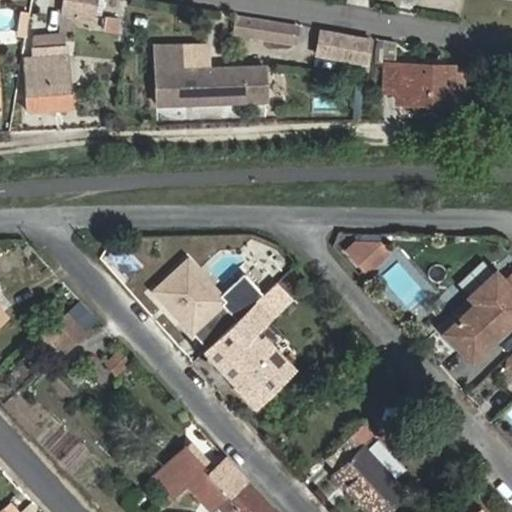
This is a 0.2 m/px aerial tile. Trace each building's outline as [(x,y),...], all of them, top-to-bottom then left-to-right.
[(91,18),(94,0),(63,0),(61,13),(91,18)] [(233,33),(294,44),(297,29),(236,19),(233,33)] [(365,72),(370,43),(320,34),(316,59),(360,67),(359,71),(365,72)] [(32,39),(32,46),(57,45),(57,37),(32,39)] [(57,45),(32,46),(33,59),(23,60),(25,114),(65,112),(61,44),(57,45)] [(157,105),(225,104),(224,68),(181,69),(181,47),(155,48),(157,105)] [(461,106),(462,87),(463,70),(387,66),(386,92),(399,93),(399,104),(461,106)] [(224,68),(225,104),(267,102),(266,68),(224,68)] [(479,87),(462,87),(461,106),(478,106),(479,87)] [(365,274),(388,255),(379,244),(355,244),(346,251),(365,274)] [(112,248),(103,256),(111,265),(120,257),(112,248)] [(484,255),(458,276),(468,288),(494,267),(484,255)] [(225,299),(186,259),(152,290),(207,347),(232,323),(237,318),(221,302),(225,299)] [(470,363),(511,324),(511,292),(495,274),(437,327),(470,363)] [(207,347),(202,351),(257,407),(295,370),(266,339),(258,348),(248,338),(257,330),(280,307),(264,291),(237,318),(232,323),(207,347)] [(63,314),(38,338),(58,359),(83,335),(63,314)] [(248,338),(258,348),(266,339),(257,330),(248,338)] [(116,374),(130,360),(121,352),(107,365),(116,374)] [(367,416),(326,454),(336,466),(330,472),(366,511),(383,511),(409,490),(395,474),(369,445),(365,440),(378,428),(367,416)] [(369,445),(395,474),(406,465),(380,435),(369,445)] [(186,444),(168,460),(188,482),(198,493),(215,477),(186,444)] [(188,482),(168,460),(153,474),(172,495),(188,482)] [(270,511),(273,509),(230,463),(215,477),(198,493),(213,509),(217,506),(222,511),(270,511)] [(15,511),(7,503),(0,509),(0,511),(15,511)]
